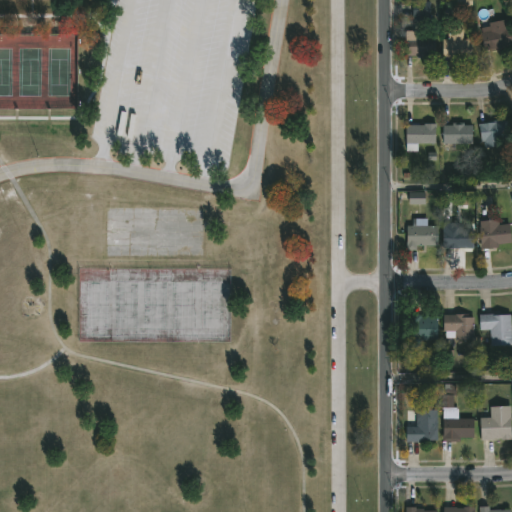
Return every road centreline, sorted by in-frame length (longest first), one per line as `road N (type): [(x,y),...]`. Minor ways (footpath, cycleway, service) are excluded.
road 1 (tertiary): [(386,511),(387,0)]
road 2 (tertiary): [(339,0),(339,511)]
road 3 (residential): [(511,279),(341,283)]
road 4 (residential): [(511,84),(386,92)]
road 5 (residential): [(511,475),(386,476)]
